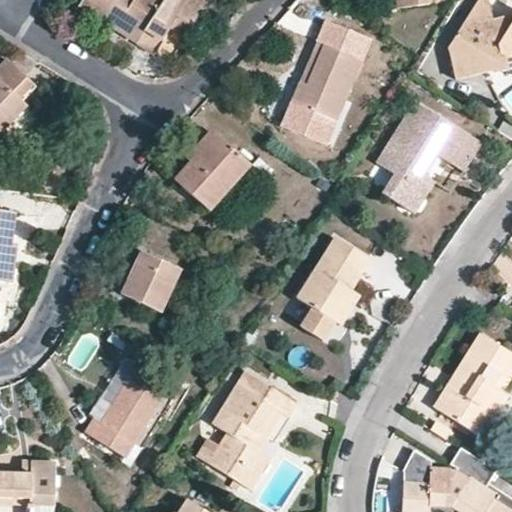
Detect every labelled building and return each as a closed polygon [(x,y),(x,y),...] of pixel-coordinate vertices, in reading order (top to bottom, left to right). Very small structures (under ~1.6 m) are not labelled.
[(83,0),(80,6),(117,30),(124,19),(146,34),(140,45),(170,63),(203,10),(207,13),(214,0),(83,0)] [(395,0),(397,9),(431,5),(433,0),(395,0)] [(489,0),(480,0),(463,27),(494,21),(489,0)] [(511,17),(494,21),(463,27),(450,48),(457,81),(508,72),(506,59),(511,57),(511,17)] [(124,19),(117,30),(140,45),(146,34),(124,19)] [(328,22),(320,42),(329,45),(312,85),(303,81),(284,126),(330,146),(375,42),(328,22)] [(329,45),(320,42),(303,81),(312,85),(329,45)] [(0,141),(7,135),(4,132),(27,108),(20,100),(35,85),(9,61),(0,69),(0,141)] [(439,157),(448,143),(473,158),(482,143),(415,102),(376,163),(394,175),(382,194),(415,215),(436,182),(426,177),(439,157)] [(251,166),(217,135),(176,179),(211,211),(251,166)] [(473,158),(448,143),(439,157),(464,173),(473,158)] [(15,214),(0,212),(0,282),(13,284),(17,246),(12,245),(15,214)] [(372,261),(335,239),(298,300),(311,308),(300,327),(324,342),(336,323),(332,320),(350,291),(353,293),(372,261)] [(182,272),(142,254),(123,296),(163,314),(182,272)] [(361,298),(353,293),(350,291),(332,320),(336,323),(343,327),(361,298)] [(494,388),(511,358),(511,355),(481,336),(454,379),(460,383),(455,391),(448,387),(435,409),(483,438),(508,397),(502,393),(494,388)] [(511,378),(511,358),(494,388),(502,393),(511,378)] [(125,367),(94,418),(103,425),(130,382),(132,383),(137,374),(125,367)] [(260,435),(269,441),(285,415),(291,419),(299,405),(247,373),(214,425),(227,433),(219,446),(209,464),(245,485),(262,456),(260,454),(252,449),(260,435)] [(460,383),(454,379),(448,387),(455,391),(460,383)] [(103,425),(94,418),(85,433),(125,458),(161,401),(132,383),(130,382),(103,425)] [(170,407),(161,401),(125,458),(122,463),(132,469),(170,407)] [(260,454),(269,441),(260,435),(252,449),(260,454)] [(197,457),(209,464),(219,446),(208,439),(197,457)] [(511,511),(511,508),(498,500),(503,492),(491,484),(499,471),(463,449),(452,466),(455,468),(433,467),(433,461),(416,450),(404,470),(408,472),(406,511),(434,511),(434,508),(454,508),(459,511),(511,511)] [(271,461),(262,456),(245,485),(253,491),(271,461)] [(0,499),(30,501),(30,510),(29,511),(53,511),(56,463),(33,462),(32,476),(21,476),(0,474),(0,499)] [(32,476),(33,462),(22,462),(21,476),(32,476)] [(498,500),(511,508),(511,497),(503,492),(498,500)] [(0,499),(0,507),(30,510),(30,501),(0,499)] [(204,511),(187,501),(180,511),(204,511)]
